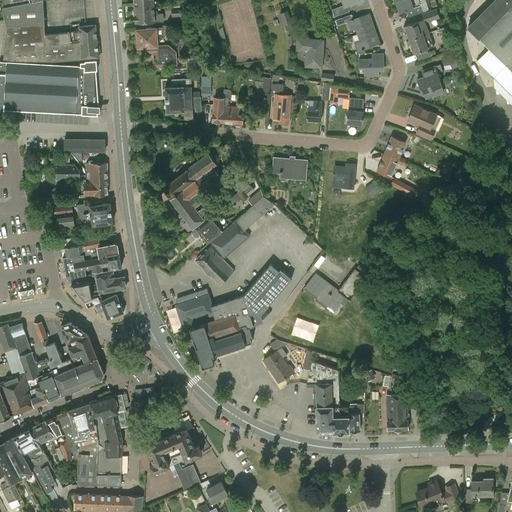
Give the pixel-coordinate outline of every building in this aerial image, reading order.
[(8,23),(7,31),(7,33),(2,61),(53,62),(82,59),(82,58),(81,42),(79,31),(60,33),(46,34),(39,0),(37,0),(4,6),(7,20),(8,23)] [(140,10),(155,8),(153,0),(133,0),(134,4),(139,4),(140,10)] [(342,0),(344,5),(332,10),(334,16),(349,11),(347,5),(361,0),(342,0)] [(395,0),(399,12),(406,10),(409,16),(423,12),(419,0),(395,0)] [(511,0),(493,0),(468,26),(489,47),(477,60),(493,77),(493,78),(494,86),(511,105),(511,104),(511,0)] [(139,4),(134,4),(135,23),(164,21),(163,13),(155,14),(155,8),(140,10),(139,4)] [(180,7),(171,8),(171,17),(177,17),(177,20),(186,20),(185,7),(180,7)] [(292,22),(287,10),(280,13),(284,24),(292,22)] [(369,13),(352,19),(350,14),(335,19),(337,25),(347,21),(350,30),(355,28),(357,34),(374,28),(369,13)] [(424,19),(418,21),(404,26),(407,33),(404,34),(406,40),(429,32),(424,19)] [(81,42),(97,41),(95,25),(85,26),(79,26),(79,31),(81,42)] [(163,28),(156,28),(137,29),(138,47),(147,47),(157,46),(156,36),(168,35),(167,25),(163,25),(163,28)] [(357,34),(359,39),(354,42),(357,51),(355,51),(356,54),(365,53),(363,48),(379,43),(374,28),(357,34)] [(429,32),(406,40),(408,46),(411,45),(413,53),(428,48),(434,46),(429,32)] [(322,68),(324,39),(297,37),(296,50),(306,51),(305,67),(322,68)] [(98,57),(97,41),(81,42),(82,58),(98,57)] [(168,45),(157,46),(147,47),(147,50),(150,52),(156,52),(157,60),(154,60),(154,67),(176,65),(176,52),(168,45)] [(359,58),(359,67),(364,67),(365,75),(378,75),(378,67),(383,66),(383,53),(372,53),(372,58),(359,58)] [(451,54),(441,57),(444,65),(450,64),(454,72),(459,68),(451,54)] [(84,66),(2,61),(0,61),(0,109),(3,109),(16,110),(44,112),(89,115),(93,115),(93,114),(96,114),(97,114),(97,115),(98,115),(98,112),(100,112),(100,106),(99,105),(96,70),(97,70),(97,67),(97,59),(96,59),(84,60),(84,66)] [(416,79),(417,82),(416,84),(418,85),(419,88),(421,87),(425,98),(442,93),(438,81),(440,81),(437,73),(442,71),(440,64),(435,66),(429,68),(430,72),(429,74),(416,79)] [(334,74),(322,73),(321,80),(333,81),(334,74)] [(269,95),(271,78),(257,76),(257,80),(255,80),(255,86),(257,87),(257,92),(261,93),(261,94),(269,95)] [(173,80),(174,86),(165,86),(166,99),(200,97),(200,96),(200,97),(199,92),(191,92),(191,79),(173,80)] [(323,82),(322,98),(329,99),(330,82),(323,82)] [(210,97),(211,85),(203,84),(202,97),(210,97)] [(291,96),(282,95),(283,84),(272,84),(270,94),(275,95),(273,117),(280,118),(279,122),(288,123),(291,96)] [(201,111),(200,97),(166,99),(167,111),(185,110),(185,118),(193,118),(192,107),(195,107),(195,111),(201,111)] [(227,98),(224,98),(214,97),(212,121),(223,122),(225,102),(227,102),(227,98)] [(228,98),(227,98),(227,102),(225,102),(223,122),(235,123),(235,125),(240,126),(242,123),(243,107),(228,106),(228,98)] [(309,100),(308,106),(307,120),(321,121),(323,101),(309,100)] [(441,117),(436,114),(415,105),(408,120),(419,125),(415,134),(431,140),(441,117)] [(347,123),(361,124),(363,111),(348,110),(347,123)] [(415,135),(412,143),(421,146),(424,139),(415,135)] [(407,160),(400,156),(406,142),(391,136),(384,153),(406,163),(407,160)] [(105,151),(104,139),(88,139),(64,138),(64,149),(71,149),(71,151),(73,151),(76,156),(79,161),(83,160),(82,151),(105,151)] [(209,152),(175,178),(190,199),(221,176),(214,166),(218,164),(209,152)] [(406,163),(384,153),(376,171),(391,177),(397,163),(404,166),(406,163)] [(274,157),(273,171),(281,172),(280,176),(305,178),(307,160),(274,157)] [(88,175),(86,175),(88,182),(94,182),(94,186),(99,185),(99,187),(107,187),(107,163),(87,164),(88,175)] [(362,171),(355,170),(355,164),(346,163),(346,167),(334,166),(333,186),(353,188),(353,187),(360,188),(362,171)] [(80,176),(80,175),(80,169),(74,164),(56,164),(56,179),(74,179),(74,176),(75,176),(80,176)] [(86,175),(80,175),(80,176),(75,176),(75,194),(84,194),(84,195),(94,195),(107,194),(107,187),(99,187),(99,185),(94,186),(94,182),(88,182),(86,175)] [(221,176),(190,199),(178,208),(187,221),(183,224),(188,231),(192,227),(193,228),(204,219),(204,218),(211,213),(205,205),(198,210),(195,207),(207,196),(225,181),(221,176)] [(190,199),(175,178),(162,187),(178,208),(190,199)] [(403,192),(407,185),(395,178),(391,185),(403,192)] [(372,197),(383,188),(376,179),(365,188),(372,197)] [(212,244),(224,258),(229,254),(246,239),(250,235),(246,230),(245,229),(272,205),(274,204),(267,198),(263,196),(252,205),(225,229),(227,232),(212,244)] [(84,204),(77,205),(81,230),(94,228),(93,225),(113,222),(110,202),(84,205),(84,204)] [(72,205),(54,207),(55,214),(57,214),(59,228),(75,226),(73,212),(72,205)] [(195,228),(195,229),(191,232),(195,237),(197,238),(200,235),(207,243),(222,231),(210,216),(195,228)] [(86,251),(85,251),(83,251),(83,246),(65,249),(67,257),(74,256),(75,262),(106,256),(119,254),(117,243),(108,244),(108,242),(99,244),(98,238),(84,240),(86,251)] [(240,265),(229,254),(224,258),(222,255),(220,256),(209,246),(195,260),(220,285),(234,271),(240,265)] [(121,267),(119,254),(106,256),(107,265),(108,269),(121,267)] [(67,257),(62,258),(66,277),(71,284),(88,281),(86,269),(76,271),(75,262),(74,256),(67,257)] [(106,256),(75,262),(76,271),(86,269),(91,268),(92,274),(103,272),(102,266),(107,265),(106,256)] [(243,295),(236,297),(261,315),(292,278),(281,268),(279,270),(271,263),(243,295)] [(355,268),(337,291),(336,291),(337,289),(316,273),(304,288),(317,298),(316,299),(332,312),(341,301),(345,304),(348,300),(349,301),(356,291),(367,277),(355,268)] [(88,275),(90,281),(93,298),(84,302),(87,307),(95,304),(101,301),(101,300),(102,300),(100,292),(126,287),(124,276),(114,278),(113,270),(112,271),(103,272),(92,274),(88,275)] [(90,281),(72,284),(71,285),(84,302),(93,298),(90,281)] [(261,315),(236,297),(211,305),(209,297),(210,297),(209,295),(207,288),(177,298),(179,298),(181,304),(176,305),(184,330),(190,327),(203,366),(215,362),(213,355),(252,342),(251,338),(253,338),(249,328),(254,326),(254,325),(259,323),(258,318),(261,315)] [(366,307),(357,292),(352,299),(360,311),(366,307)] [(102,300),(101,300),(101,301),(95,304),(98,313),(105,311),(108,318),(124,312),(116,294),(102,300)] [(41,321),(34,322),(41,339),(47,337),(41,321)] [(76,338),(87,333),(70,322),(61,325),(66,341),(76,338)] [(16,347),(9,327),(8,323),(0,325),(0,337),(5,351),(13,375),(7,377),(8,380),(0,382),(0,387),(2,392),(11,415),(34,405),(31,396),(24,374),(26,373),(24,367),(16,347)] [(35,363),(25,333),(22,323),(9,327),(16,347),(24,367),(35,363)] [(88,333),(87,333),(76,338),(78,344),(73,346),(70,340),(67,342),(73,357),(76,357),(77,359),(84,357),(86,362),(97,357),(88,333)] [(270,344),(275,351),(263,359),(278,382),(285,377),(293,372),(289,364),(287,365),(282,358),(287,354),(282,347),(288,343),(277,339),(270,344)] [(65,369),(62,361),(55,342),(46,345),(51,358),(48,359),(54,375),(61,394),(80,386),(75,366),(65,369)] [(339,405),(338,383),(339,358),(307,349),(303,367),(309,368),(311,360),(312,360),(306,384),(316,384),(316,406),(339,405)] [(73,357),(62,361),(65,369),(75,366),(80,386),(103,377),(104,375),(97,357),(86,362),(84,357),(77,359),(76,357),(73,357)] [(47,358),(35,363),(24,367),(26,373),(34,395),(31,396),(34,405),(61,394),(54,375),(48,359),(47,358)] [(391,381),(403,384),(405,376),(392,373),(391,381)] [(348,405),(339,406),(339,416),(334,416),(334,432),(349,432),(349,431),(360,430),(360,412),(365,412),(364,391),(358,391),(358,402),(359,403),(350,403),(350,405),(348,405)] [(11,415),(2,392),(0,392),(0,419),(0,420),(11,415)] [(123,394),(114,396),(102,399),(110,432),(108,473),(121,474),(122,439),(120,428),(128,426),(124,408),(126,407),(123,394)] [(401,429),(400,394),(386,395),(388,429),(401,429)] [(407,394),(400,394),(401,429),(408,429),(407,419),(408,419),(407,394)] [(102,399),(90,402),(95,422),(97,422),(99,439),(97,455),(98,459),(96,484),(121,484),(121,474),(108,473),(110,432),(102,399)] [(95,422),(90,402),(69,410),(72,422),(71,422),(74,433),(75,433),(78,448),(79,452),(79,453),(78,453),(78,465),(77,484),(91,483),(96,484),(98,459),(97,455),(99,439),(97,422),(95,422)] [(339,416),(339,406),(339,405),(316,406),(317,432),(331,432),(332,432),(334,432),(334,416),(339,416)] [(69,410),(57,415),(65,433),(71,447),(71,450),(78,448),(75,433),(74,433),(71,422),(72,422),(69,410)] [(57,415),(46,420),(56,436),(57,437),(58,442),(63,453),(64,459),(71,458),(71,452),(71,450),(71,447),(65,433),(57,415)] [(46,420),(29,428),(39,442),(47,437),(49,439),(51,438),(60,461),(64,460),(64,459),(63,453),(58,442),(57,437),(56,436),(46,420)] [(171,434),(166,436),(146,444),(154,463),(150,465),(153,472),(169,465),(174,476),(178,474),(184,489),(190,487),(179,461),(185,458),(186,460),(202,453),(198,444),(194,446),(186,427),(176,432),(171,434)] [(29,428),(14,436),(32,471),(45,493),(53,489),(39,463),(48,459),(39,442),(29,428)] [(32,471),(14,436),(5,441),(24,477),(25,480),(28,478),(26,474),(32,471)] [(5,441),(0,443),(0,458),(12,481),(18,478),(19,480),(24,477),(5,441)] [(0,458),(0,475),(3,474),(7,482),(0,485),(9,502),(20,496),(15,486),(12,481),(0,458)] [(483,480),(471,481),(471,495),(493,495),(493,478),(483,478),(483,480)] [(502,492),(499,503),(496,511),(504,511),(506,504),(508,500),(511,501),(511,504),(511,503),(511,479),(511,480),(511,485),(509,492),(502,492)] [(206,486),(202,488),(202,489),(206,496),(210,494),(211,497),(213,502),(228,494),(221,481),(211,486),(207,488),(206,486)] [(446,491),(441,493),(437,483),(416,491),(423,509),(449,499),(450,500),(460,496),(455,482),(445,486),(446,491)] [(83,494),(74,493),(74,510),(82,510),(83,494)] [(92,494),(83,494),(82,510),(92,511),(92,494)] [(103,494),(92,494),(92,511),(103,511),(103,494)] [(115,495),(103,494),(103,511),(114,511),(115,495)] [(127,495),(115,495),(114,511),(126,511),(127,495)] [(127,495),(126,511),(141,511),(141,496),(127,495)] [(206,503),(196,508),(197,511),(199,511),(209,508),(206,503)]
